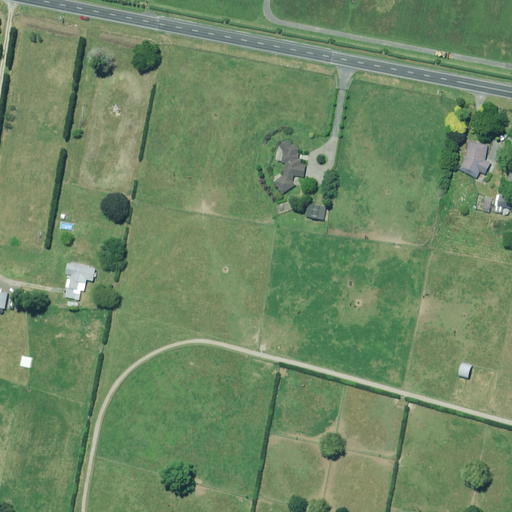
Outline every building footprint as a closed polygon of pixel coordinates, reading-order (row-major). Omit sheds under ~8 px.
[(295,177),(306,178),(307,165),(304,164),(305,160),(300,159),(301,150),(296,149),(290,139),(279,144),(285,154),(284,163),(287,164),(286,176),(277,182),(285,194),(298,185),(295,181),(295,177)] [(487,161),(488,150),(468,148),(467,159),(462,171),(479,178),(481,172),(487,175),(492,163),(487,161)] [(75,178),(69,177),(64,210),(70,211),(75,178)] [(495,213),(504,215),(505,208),(511,209),(511,197),(498,196),(495,213)] [(494,201),(487,199),(484,213),(492,214),(494,201)] [(328,207),(310,204),(308,217),(325,220),(328,207)] [(70,226),(61,224),(59,241),(68,242),(70,226)] [(99,269),(70,263),(68,274),(74,275),(72,286),(69,286),(67,297),(81,300),(83,291),(86,291),(89,280),(96,282),(99,269)] [(10,293),(0,291),(0,307),(7,309),(10,293)] [(101,297),(91,295),(89,303),(99,306),(101,297)] [(33,358),(23,356),(21,366),(31,368),(33,358)] [(474,366),(464,363),(461,377),(470,379),(474,366)]
